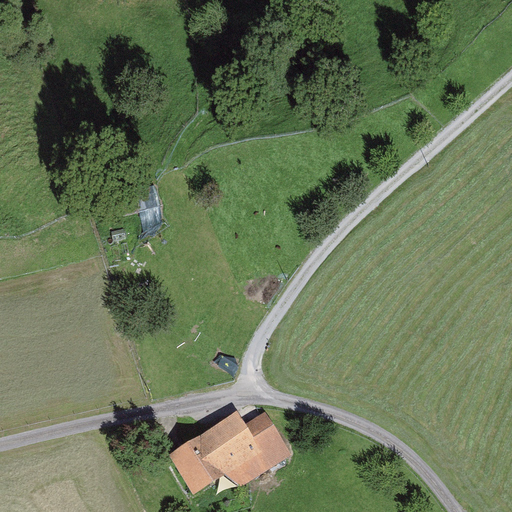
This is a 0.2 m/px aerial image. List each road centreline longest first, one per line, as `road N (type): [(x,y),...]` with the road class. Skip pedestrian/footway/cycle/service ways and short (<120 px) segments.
road 1 (track): [(0,446),(212,399),(286,402),(360,425),(406,455),(455,511)]
road 2 (track): [(247,399),(248,366),(293,292),(346,229),(511,85)]
